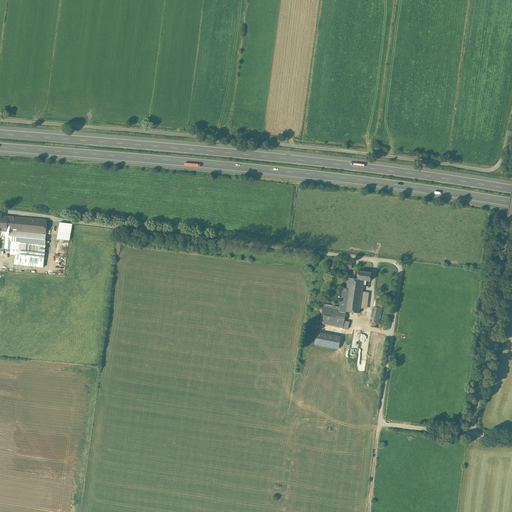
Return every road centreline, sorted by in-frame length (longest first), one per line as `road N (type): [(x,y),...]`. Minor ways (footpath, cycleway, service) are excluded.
road 1 (unclassified): [(0,209),(397,262),(380,420)]
road 2 (unclassified): [(0,117),(492,168),(511,113)]
road 3 (motorway): [(0,145),(322,174),(511,201)]
road 4 (motorway): [(511,187),(320,160),(0,132)]
road 5 (unclassified): [(511,199),(471,434)]
